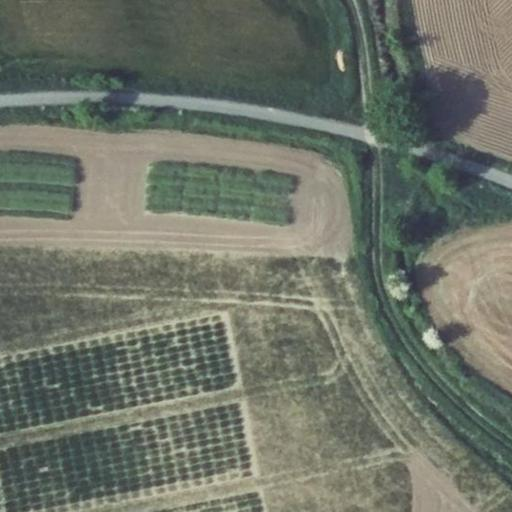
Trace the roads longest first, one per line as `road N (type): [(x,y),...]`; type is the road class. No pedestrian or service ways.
road 1 (track): [(511,182),(375,136),(287,117),(129,99),(0,102)]
road 2 (track): [(350,0),(375,136)]
